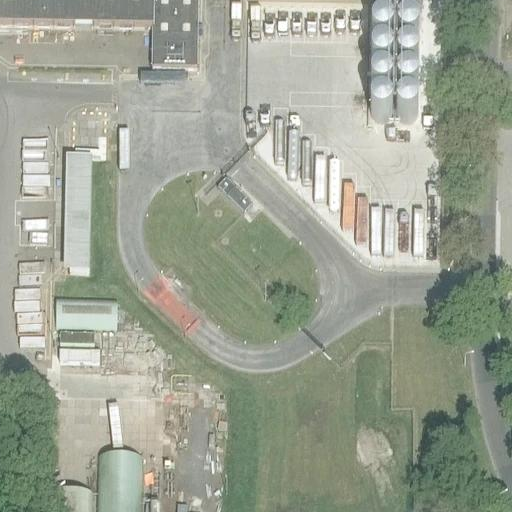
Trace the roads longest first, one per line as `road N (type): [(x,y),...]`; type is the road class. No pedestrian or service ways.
road 1 (unclassified): [(511,482),(485,370),(487,0)]
road 2 (unknown): [(381,287),(286,360),(231,359),(192,331),(141,274),(132,239),(141,198),(196,122)]
road 3 (unknown): [(196,122),(381,287)]
road 4 (unknown): [(3,86),(155,100),(196,122)]
road 5 (unknown): [(0,350),(127,416)]
road 6 (unknown): [(381,287),(438,280),(511,291)]
road 7 (unknown): [(196,122),(212,86),(220,0)]
